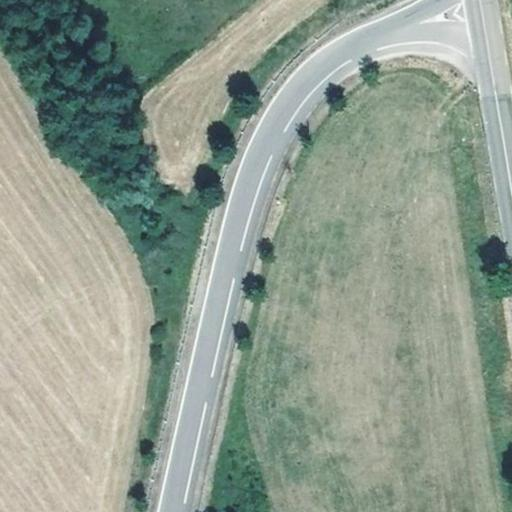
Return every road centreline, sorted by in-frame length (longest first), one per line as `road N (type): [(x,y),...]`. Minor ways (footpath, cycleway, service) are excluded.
road 1 (primary): [(174,511),(252,163),(302,91),(345,50),(398,31),(485,30)]
road 2 (tertiary): [(485,30),(511,186)]
